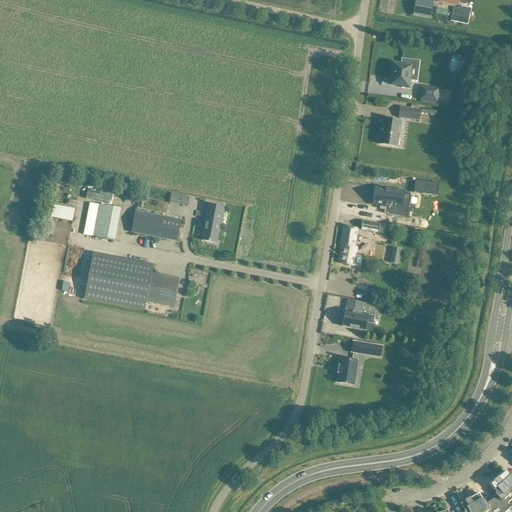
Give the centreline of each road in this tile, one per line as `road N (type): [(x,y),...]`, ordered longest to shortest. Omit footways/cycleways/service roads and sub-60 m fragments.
road 1 (unclassified): [(212,511),(300,407),(364,0)]
road 2 (secondary): [(258,511),(300,479),(424,452),(477,402)]
road 3 (unknown): [(320,285),(81,240)]
road 4 (residential): [(511,426),(457,480),(388,499)]
road 5 (secondary): [(511,201),(491,331)]
